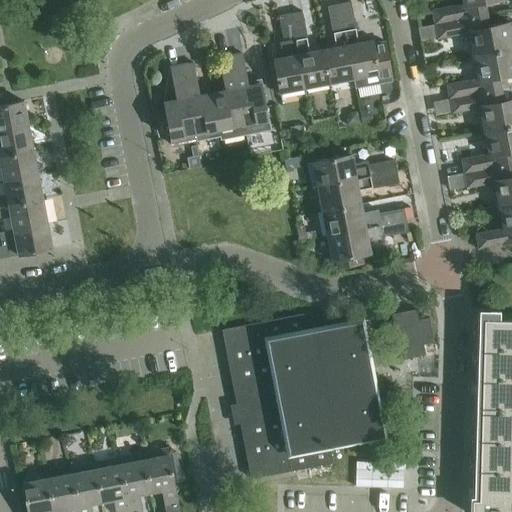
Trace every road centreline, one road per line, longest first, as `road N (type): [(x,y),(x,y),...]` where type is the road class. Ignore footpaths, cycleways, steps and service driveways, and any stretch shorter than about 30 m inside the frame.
road 1 (residential): [(157,265),(119,67),(131,39),(218,0)]
road 2 (residential): [(445,264),(326,289),(226,250),(174,261)]
road 3 (residential): [(394,0),(445,264)]
road 4 (residential): [(445,264),(457,317),(451,511)]
road 5 (residential): [(0,295),(157,265)]
